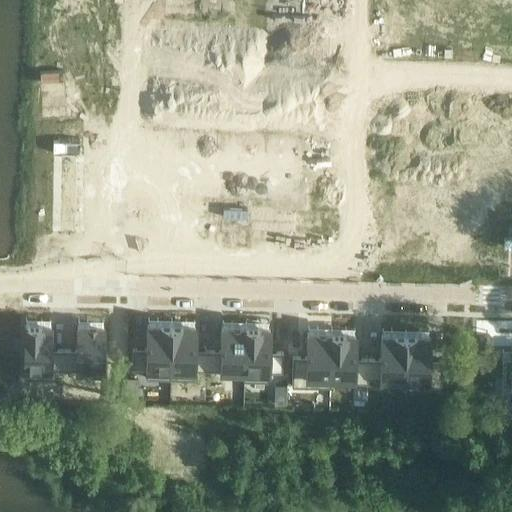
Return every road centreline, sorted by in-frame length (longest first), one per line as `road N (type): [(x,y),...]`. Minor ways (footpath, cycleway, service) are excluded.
road 1 (residential): [(359,0),(356,295)]
road 2 (residential): [(144,0),(140,288)]
road 3 (residential): [(140,288),(356,295)]
road 4 (residential): [(356,295),(511,299)]
road 5 (residential): [(0,284),(140,288)]
